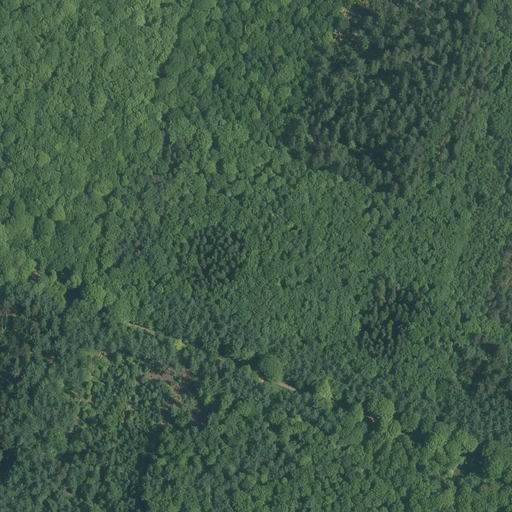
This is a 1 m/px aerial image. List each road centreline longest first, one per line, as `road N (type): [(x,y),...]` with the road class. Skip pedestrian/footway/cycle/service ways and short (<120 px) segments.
road 1 (track): [(430,443),(72,305)]
road 2 (track): [(194,0),(72,305)]
road 3 (track): [(511,234),(430,443)]
road 4 (track): [(72,305),(0,490)]
